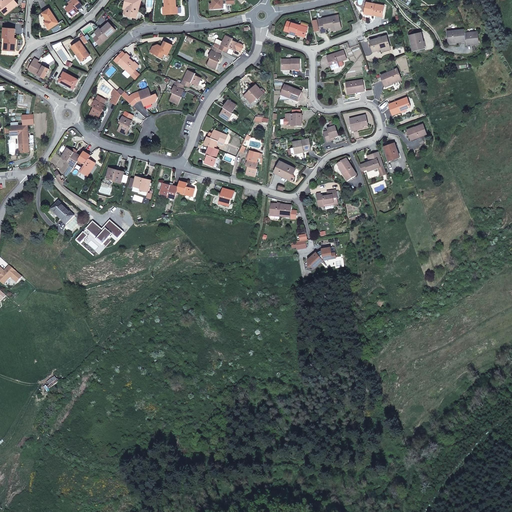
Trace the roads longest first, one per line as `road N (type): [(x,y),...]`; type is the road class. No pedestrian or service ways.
road 1 (residential): [(182,166),(294,196),(331,156),(380,137),(376,110),(363,103),(315,103),(311,49)]
road 2 (residential): [(182,166),(208,101),(257,55),(260,33)]
road 3 (residential): [(193,25),(124,38),(73,107)]
